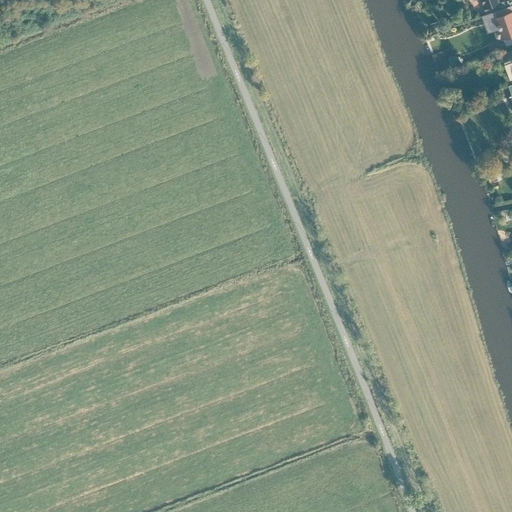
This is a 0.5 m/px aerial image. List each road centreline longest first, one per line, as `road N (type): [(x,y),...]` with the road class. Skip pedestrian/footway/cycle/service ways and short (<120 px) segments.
road 1 (track): [(215,0),(424,511)]
road 2 (unclassified): [(408,511),(205,0)]
